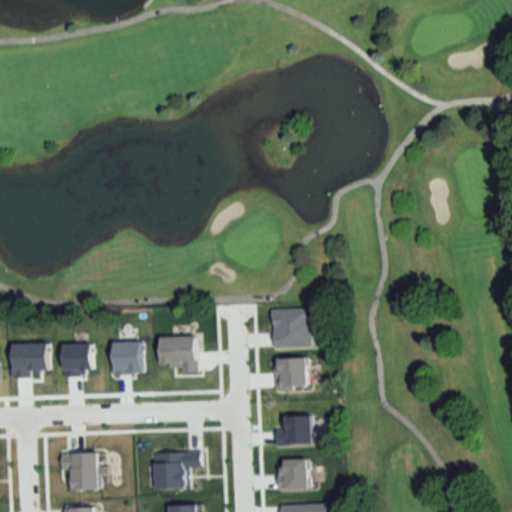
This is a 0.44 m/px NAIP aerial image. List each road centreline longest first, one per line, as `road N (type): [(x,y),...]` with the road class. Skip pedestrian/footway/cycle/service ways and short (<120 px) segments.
road 1 (residential): [(242,405),(0,416)]
road 2 (residential): [(246,511),(237,303)]
